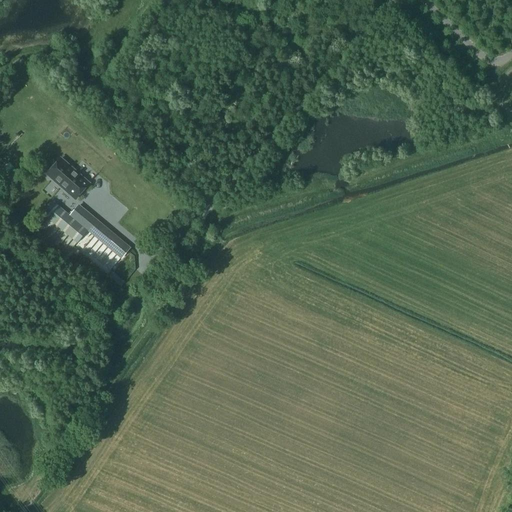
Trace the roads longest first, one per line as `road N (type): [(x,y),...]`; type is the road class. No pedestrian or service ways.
road 1 (track): [(393,0),(100,319)]
road 2 (track): [(209,200),(209,232),(20,511)]
road 3 (track): [(0,251),(44,271),(105,323),(114,379)]
